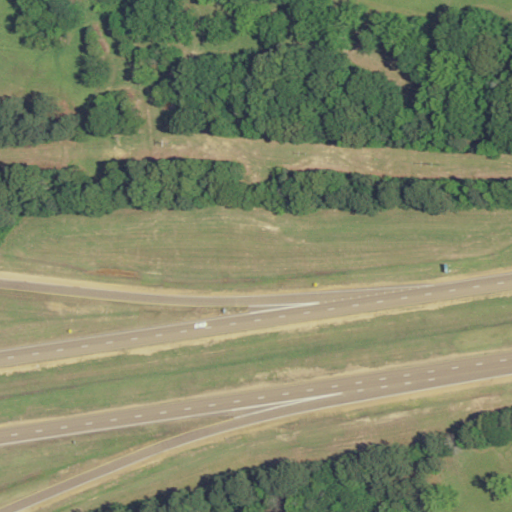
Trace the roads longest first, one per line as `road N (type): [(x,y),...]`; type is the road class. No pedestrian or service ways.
road 1 (trunk): [(511,279),(0,358)]
road 2 (trunk): [(0,435),(511,360)]
road 3 (trunk): [(1,511),(230,421),(426,371)]
road 4 (trunk): [(394,298),(202,300),(0,282)]
